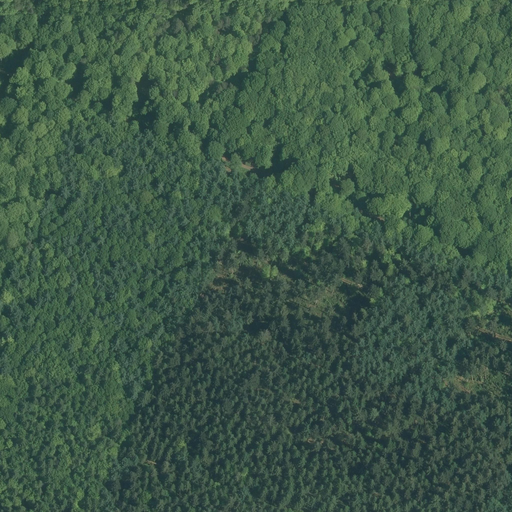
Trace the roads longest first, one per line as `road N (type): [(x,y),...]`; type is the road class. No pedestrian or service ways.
road 1 (track): [(224,163),(86,511)]
road 2 (track): [(511,277),(224,163)]
road 3 (track): [(224,163),(0,73)]
road 4 (track): [(0,269),(62,98)]
road 5 (track): [(296,0),(224,163)]
